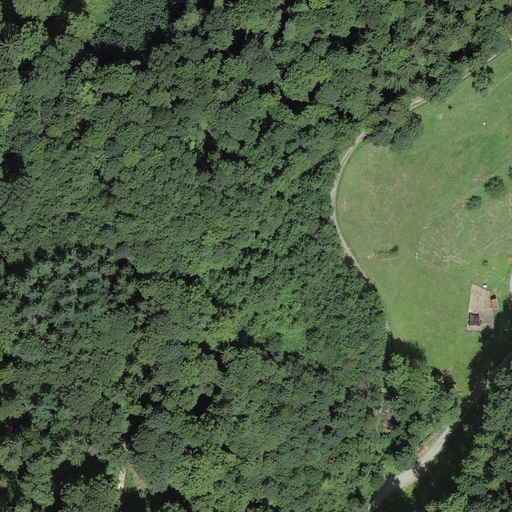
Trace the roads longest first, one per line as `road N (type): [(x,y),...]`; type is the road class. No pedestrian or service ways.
road 1 (track): [(511,41),(362,137),(340,171),(332,204),(337,236),(381,310),(388,350),(372,449),(390,486),(369,511)]
road 2 (track): [(0,4),(58,53),(133,257),(137,288),(121,368),(125,476),(116,511)]
road 3 (residential): [(511,356),(390,486)]
